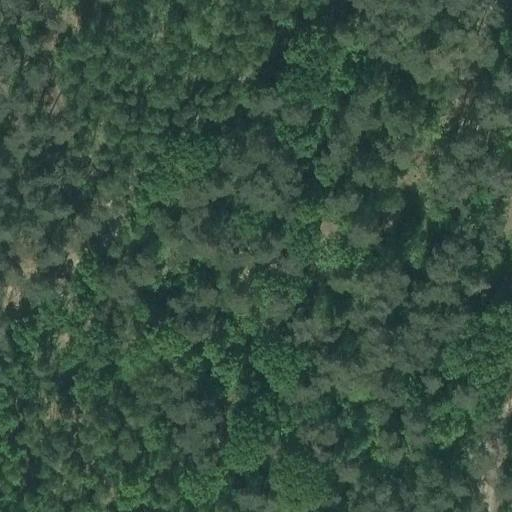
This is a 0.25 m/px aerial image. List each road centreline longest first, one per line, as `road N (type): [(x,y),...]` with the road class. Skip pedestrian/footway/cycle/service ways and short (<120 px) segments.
road 1 (track): [(0,318),(109,227),(339,0)]
road 2 (track): [(490,511),(511,369)]
